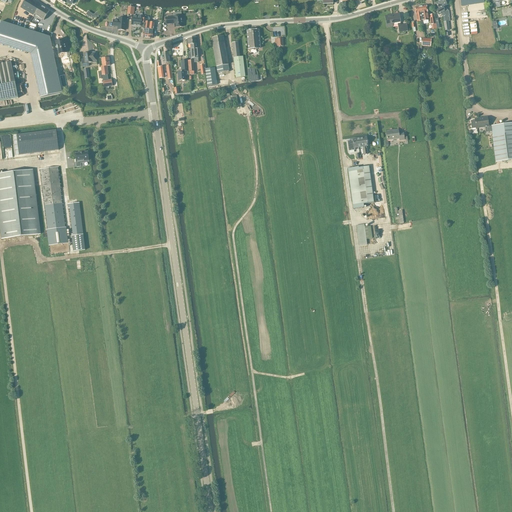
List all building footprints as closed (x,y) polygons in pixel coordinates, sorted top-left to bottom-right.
[(25,0),(20,8),(27,12),(34,16),(34,15),(43,20),(49,11),(31,0),(25,0)] [(439,1),(435,3),(438,8),(435,9),(438,14),(438,15),(442,14),(443,16),(444,16),(445,16),(443,13),(445,12),(439,1)] [(420,7),(422,21),(428,20),(427,12),(426,6),(425,6),(424,5),(423,5),(422,6),(420,7)] [(422,21),(420,7),(418,7),(417,6),(415,7),(415,8),(414,8),(415,14),(416,22),(419,22),(420,26),(423,25),(422,21)] [(142,17),(141,23),(144,23),(143,29),(144,29),(143,37),(147,38),(150,21),(150,15),(148,14),(147,18),(145,18),(142,17)] [(400,32),(408,31),(407,25),(401,26),(399,14),(392,15),(385,16),(387,27),(392,26),(391,24),(398,23),(400,32)] [(132,16),(131,25),(141,27),(141,23),(142,17),(139,17),(134,16),(132,16)] [(183,22),(183,21),(183,20),(182,20),(182,19),(181,19),(181,16),(173,16),(173,17),(165,18),(166,25),(174,24),(174,28),(182,27),(182,23),(183,23),(183,22)] [(125,30),(126,19),(118,18),(118,20),(113,20),(113,26),(118,26),(117,30),(125,30)] [(0,24),(0,44),(31,54),(40,98),(62,93),(50,37),(1,22),(0,24)] [(247,31),(248,49),(260,48),(258,30),(247,31)] [(217,72),(229,70),(223,36),(212,38),(217,72)] [(196,38),(188,38),(188,45),(190,45),(191,49),(197,48),(196,38)] [(64,39),(55,41),(56,48),(58,56),(59,55),(59,57),(60,57),(62,57),(62,59),(68,57),(67,53),(64,39)] [(421,46),(429,47),(430,40),(422,39),(421,46)] [(238,42),(232,43),(236,78),(245,77),(243,56),(240,57),(238,42)] [(191,52),(189,53),(189,59),(191,58),(192,60),(192,61),(193,61),(193,62),(193,63),(198,63),(198,62),(198,58),(197,48),(191,49),(191,52)] [(82,63),(82,67),(89,66),(88,62),(96,61),(96,57),(96,56),(96,54),(95,54),(95,53),(94,53),(94,52),(92,53),(91,53),(88,54),(88,53),(83,54),(85,63),(82,63)] [(168,52),(162,53),(163,63),(166,63),(166,67),(168,80),(173,79),(171,70),(168,52)] [(109,59),(108,59),(108,58),(102,59),(103,66),(101,67),(104,88),(112,86),(111,80),(107,80),(106,72),(108,72),(107,66),(109,66),(109,62),(110,62),(110,61),(110,60),(109,59)] [(185,74),(188,74),(187,60),(181,61),(182,72),(178,72),(179,81),(185,81),(185,74)] [(11,62),(0,64),(0,84),(15,82),(11,62)] [(207,86),(217,85),(215,68),(205,69),(207,86)] [(68,87),(65,74),(58,75),(61,89),(68,87)] [(0,84),(0,101),(18,98),(15,82),(0,84)] [(235,103),(237,102),(237,95),(230,96),(230,94),(225,94),(226,97),(220,97),(221,105),(224,104),(229,104),(229,106),(232,106),(232,108),(235,107),(235,103)] [(475,120),(471,121),(472,129),(476,128),(485,127),(486,132),(492,132),(491,126),(488,126),(487,118),(475,119),(475,120)] [(492,132),(496,162),(511,159),(511,123),(491,126),(492,132)] [(399,140),(404,140),(403,134),(399,134),(398,130),(386,132),(387,140),(399,139),(399,140)] [(17,138),(19,155),(59,150),(57,133),(17,138)] [(367,146),(366,137),(353,139),(353,140),(347,141),(349,151),(355,150),(355,148),(362,147),(363,154),(367,154),(366,146),(367,146)] [(423,146),(422,138),(412,139),(412,144),(418,143),(419,146),(423,146)] [(76,164),(74,164),(74,167),(76,167),(81,167),(80,162),(84,162),(84,161),(88,160),(87,152),(76,153),(76,159),(75,159),(76,164)] [(363,204),(374,202),(368,166),(358,168),(358,167),(348,169),(353,209),(364,207),(363,204)] [(58,167),(40,169),(48,229),(47,229),(49,245),(68,243),(66,227),(65,227),(58,167)] [(0,174),(0,219),(2,239),(38,235),(33,184),(34,184),(33,170),(0,174)] [(79,202),(68,203),(68,208),(70,207),(73,233),(71,234),(74,252),(78,251),(85,250),(79,202)] [(366,239),(364,227),(364,225),(356,226),(359,245),(367,244),(366,239)]
